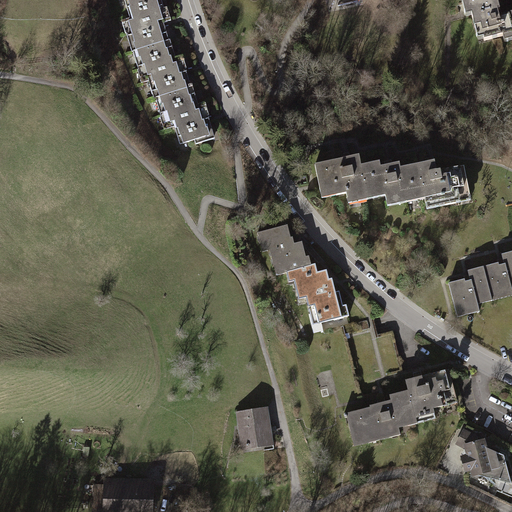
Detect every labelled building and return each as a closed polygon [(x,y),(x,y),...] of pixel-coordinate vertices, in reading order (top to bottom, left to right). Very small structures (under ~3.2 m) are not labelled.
[(124,23),(133,51),(170,39),(165,22),(172,20),(168,7),(165,7),(163,0),(125,0),(132,21),(124,23)] [(465,0),(469,12),(474,11),(481,36),(486,34),(487,37),(506,32),(507,38),(511,36),(511,11),(502,14),(500,6),(503,6),(501,0),(465,0)] [(150,80),(155,98),(192,85),(185,59),(177,62),(170,39),(133,51),(143,82),(150,80)] [(195,85),(192,85),(155,98),(165,130),(175,126),(181,144),(195,139),(197,144),(218,138),(207,101),(200,103),(195,85)] [(372,199),(366,165),(364,155),(319,164),(325,198),(350,193),(352,203),(372,199)] [(436,160),(420,164),(426,199),(428,209),(472,200),(465,165),(438,171),(436,160)] [(385,161),(366,165),(372,199),(390,196),(392,205),(426,199),(420,164),(406,166),(405,162),(386,166),(385,161)] [(278,276),(288,274),(313,266),(311,257),(308,258),(304,242),(296,244),(294,238),(293,238),(290,226),(259,233),(263,252),(272,250),(278,276)] [(457,318),(480,312),(478,304),(511,295),(511,286),(511,253),(503,255),(505,263),(500,264),(469,272),(470,279),(466,280),(449,284),(457,318)] [(313,266),(288,274),(291,283),(296,281),(300,299),(308,297),(314,324),(350,316),(348,306),(345,307),(341,292),(337,293),(334,280),(331,281),(329,272),(319,274),(317,265),(313,266)] [(406,380),(408,392),(416,425),(436,420),(433,410),(457,404),(450,370),(406,380)] [(416,425),(408,392),(391,396),(393,401),(371,406),(372,408),(346,414),(347,418),(349,418),(356,447),(402,436),(400,429),(416,425)] [(270,408),(237,413),(243,451),(276,446),(270,408)] [(475,478),(494,473),(485,440),(478,442),(477,436),(463,430),(455,445),(465,450),(467,456),(460,458),(464,473),(473,471),(475,478)] [(153,511),(154,481),(105,479),(105,483),(94,483),(92,511),(153,511)]
